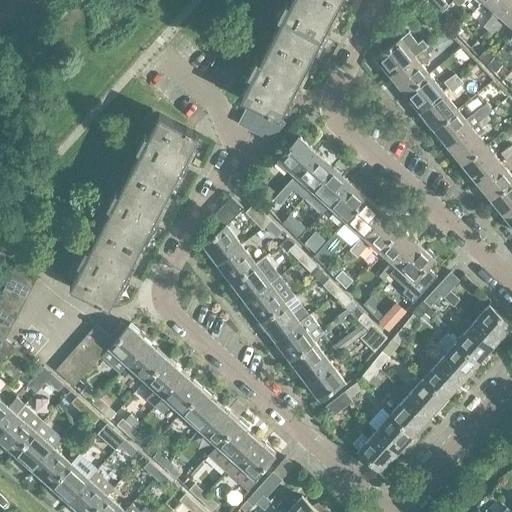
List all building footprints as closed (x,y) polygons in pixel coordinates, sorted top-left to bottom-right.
[(338,2),(333,0),(290,0),(270,39),(309,59),(321,36),(324,38),(329,28),(326,26),(338,2)] [(444,0),(425,0),(439,14),(449,4),(444,0)] [(511,0),(484,0),(501,15),(511,2),(511,0)] [(401,19),(407,7),(398,2),(392,14),(401,19)] [(511,2),(501,15),(511,24),(511,2)] [(483,25),(487,29),(497,19),(492,15),(483,25)] [(497,19),(487,29),(492,33),(502,23),(497,19)] [(401,37),(376,57),(391,75),(428,45),(423,40),(419,43),(409,30),(401,37)] [(309,59),(270,39),(240,97),(249,101),(279,116),(291,92),(294,94),(299,84),(296,83),(309,59)] [(391,75),(405,92),(430,72),(421,62),(430,55),(427,52),(433,47),(430,43),(428,45),(391,75)] [(430,72),(405,92),(420,110),(444,90),(440,84),(430,72)] [(455,72),(444,81),(449,86),(459,78),(455,72)] [(459,78),(449,86),(453,91),(463,82),(459,78)] [(444,90),(420,110),(434,127),(459,107),(448,94),(444,90)] [(279,116),(249,101),(237,122),(269,139),(284,123),(279,116)] [(434,127),(448,145),(487,114),(492,110),(485,102),(466,117),(459,107),(434,127)] [(197,133),(159,113),(129,171),(167,191),(180,167),(183,169),(188,159),(184,158),(197,133)] [(487,114),(448,145),(463,163),(487,143),(479,133),(484,129),(481,126),(490,119),(487,114)] [(295,174),(316,151),(299,135),(278,159),(295,174)] [(487,143),(463,163),(477,180),(502,160),(498,155),(487,143)] [(511,143),(511,144),(501,153),(505,157),(511,151),(511,143)] [(304,197),(312,189),(316,184),(333,166),(316,151),(295,174),(293,176),(292,178),(274,198),(280,203),(293,188),(298,192),(304,197)] [(502,160),(477,180),(491,197),(511,180),(511,172),(505,164),(502,160)] [(324,200),(312,214),(317,218),(319,216),(350,181),(333,166),(316,184),(312,189),(324,200)] [(167,191),(129,171),(99,228),(138,248),(150,225),(153,226),(158,217),(155,215),(167,191)] [(511,180),(491,197),(505,215),(511,208),(511,180)] [(333,208),(346,219),(367,196),(350,181),(319,216),(317,218),(310,226),(316,232),(323,224),(321,222),(333,208)] [(200,242),(216,262),(241,242),(227,224),(244,207),(231,195),(211,218),(220,227),(200,242)] [(346,219),(363,234),(384,211),(367,196),(346,219)] [(263,228),(265,226),(272,219),(254,202),(245,211),(263,228)] [(370,240),(380,249),(401,226),(384,211),(363,234),(350,248),(357,255),(370,240)] [(272,219),(265,226),(276,236),(282,230),(272,219)] [(297,236),(306,226),(300,221),(291,231),(297,236)] [(379,275),(384,279),(418,241),(401,226),(380,249),(392,260),(379,275)] [(138,248),(99,228),(69,285),(108,305),(121,281),(124,283),(129,273),(126,272),(138,248)] [(314,254),(323,263),(345,239),(335,231),(314,254)] [(216,262),(230,281),(255,261),(247,251),(257,244),(251,235),(241,243),(241,242),(216,262)] [(418,241),(390,272),(394,276),(406,287),(402,291),(413,301),(437,274),(427,265),(435,256),(434,255),(434,252),(430,249),(427,249),(418,241)] [(288,249),(299,259),(305,253),(295,242),(288,249)] [(299,259),(316,276),(322,270),(305,253),(299,259)] [(230,281),(245,301),(270,281),(255,261),(230,281)] [(15,266),(9,277),(30,288),(36,277),(15,266)] [(336,276),(346,286),(352,280),(342,269),(336,276)] [(316,276),(333,294),(340,288),(322,270),(316,276)] [(434,288),(440,293),(443,295),(450,289),(459,278),(450,270),(434,288)] [(245,301),(259,320),(284,300),(285,301),(295,294),(280,274),(270,281),(245,301)] [(465,276),(456,286),(464,294),(474,284),(465,276)] [(9,277),(4,287),(25,298),(30,288),(9,277)] [(4,287),(0,294),(0,298),(20,308),(25,298),(4,287)] [(340,288),(333,294),(345,306),(351,299),(340,288)] [(440,293),(434,288),(424,299),(430,304),(440,293)] [(454,305),(460,298),(450,289),(443,295),(454,305)] [(374,292),(366,299),(380,315),(388,308),(374,292)] [(0,298),(0,309),(15,317),(20,308),(0,298)] [(284,300),(259,320),(274,340),(309,313),(301,303),(292,310),(285,301),(284,300)] [(424,300),(404,324),(410,330),(430,305),(424,300)] [(390,330),(406,311),(396,301),(379,321),(389,330),(390,330)] [(511,323),(489,303),(472,321),(496,343),(511,325),(511,323)] [(0,309),(0,323),(9,328),(15,317),(0,309)] [(357,318),(368,329),(375,323),(364,311),(357,318)] [(274,340),(288,359),(313,339),(314,340),(325,332),(310,312),(274,340)] [(472,321),(457,339),(481,360),(496,343),(472,321)] [(120,372),(128,363),(127,363),(149,339),(130,322),(114,340),(105,348),(100,354),(120,372)] [(0,339),(1,341),(4,338),(9,328),(0,323),(0,339)] [(375,323),(368,329),(379,340),(386,334),(375,323)] [(87,333),(105,348),(114,340),(96,324),(87,333)] [(410,330),(404,324),(393,337),(399,342),(410,330)] [(447,331),(431,349),(465,378),(481,360),(457,339),(456,339),(447,331)] [(97,357),(100,354),(105,348),(87,333),(79,342),(97,357)] [(0,341),(0,359),(13,345),(4,338),(1,341),(0,341)] [(127,363),(128,363),(145,379),(167,355),(149,339),(127,363)] [(288,359),(303,378),(328,359),(314,340),(313,339),(288,359)] [(89,367),(97,357),(79,342),(71,351),(89,367)] [(0,359),(0,365),(5,370),(21,353),(13,345),(0,359)] [(431,349),(416,366),(449,396),(465,378),(431,349)] [(382,350),(372,363),(379,368),(389,355),(382,350)] [(81,375),(89,367),(71,351),(64,359),(81,375)] [(21,353),(5,370),(14,378),(30,360),(21,353)] [(146,398),(155,405),(185,371),(167,355),(145,379),(155,387),(146,398)] [(73,384),(81,375),(64,359),(56,368),(73,384)] [(328,359),(303,378),(318,398),(343,379),(328,359)] [(379,368),(372,363),(362,375),(369,380),(379,368)] [(49,380),(54,375),(44,366),(28,383),(36,391),(47,379),(49,380)] [(423,377),(408,393),(432,414),(449,396),(416,366),(414,368),(423,377)] [(172,402),(182,411),(204,387),(185,371),(155,405),(163,413),(172,402)] [(64,384),(54,375),(49,380),(59,389),(64,384)] [(357,381),(341,393),(348,403),(352,400),(350,397),(361,388),(357,381)] [(81,391),(93,401),(98,395),(86,385),(81,391)] [(182,411),(200,428),(222,404),(204,387),(182,411)] [(348,403),(341,393),(325,405),(333,415),(348,403)] [(408,393),(392,411),(416,432),(432,414),(408,393)] [(98,395),(93,401),(111,418),(116,411),(110,406),(113,403),(103,394),(101,397),(98,395)] [(71,401),(83,412),(89,406),(77,395),(71,401)] [(0,431),(25,403),(16,396),(8,406),(0,398),(0,431)] [(0,431),(0,440),(13,453),(43,419),(25,403),(0,431)] [(200,428),(218,443),(240,420),(222,404),(200,428)] [(89,406),(83,412),(95,422),(100,416),(89,406)] [(392,411),(376,429),(400,451),(416,432),(392,411)] [(117,423),(129,434),(134,428),(122,417),(117,423)] [(43,419),(13,453),(32,469),(52,445),(61,435),(43,419)] [(208,454),(227,470),(258,436),(240,420),(218,443),(208,454)] [(107,434),(119,445),(125,438),(113,428),(107,434)] [(134,428),(129,434),(141,445),(146,438),(134,428)] [(400,451),(376,429),(368,438),(362,433),(353,442),(359,448),(383,469),(400,451)] [(258,436),(227,470),(248,489),(258,479),(255,476),(276,452),(258,436)] [(125,438),(119,445),(130,455),(136,448),(125,438)] [(32,469),(50,485),(71,461),(52,445),(32,469)] [(153,456),(165,466),(170,460),(159,449),(153,456)] [(71,461),(50,485),(68,501),(96,470),(97,468),(79,452),(71,461)] [(257,488),(263,493),(266,496),(295,463),(287,455),(257,488)] [(143,466),(155,477),(161,470),(149,460),(143,466)] [(170,460),(165,466),(176,477),(182,471),(170,460)] [(68,501),(80,511),(91,511),(107,494),(114,486),(96,470),(68,501)] [(161,470),(155,477),(167,487),(172,481),(161,470)] [(189,488),(201,499),(206,493),(195,482),(189,488)] [(263,493),(257,488),(247,499),(253,505),(263,493)] [(180,499),(191,509),(197,503),(185,493),(180,499)] [(206,493),(201,499),(212,509),(218,503),(206,493)] [(91,511),(124,511),(126,510),(107,494),(91,511)] [(302,494),(286,511),(325,511),(328,509),(318,500),(313,503),(302,494)] [(206,511),(197,503),(191,509),(194,511),(206,511)]
